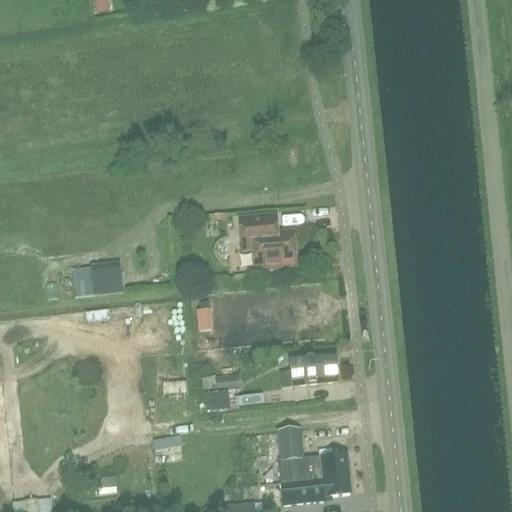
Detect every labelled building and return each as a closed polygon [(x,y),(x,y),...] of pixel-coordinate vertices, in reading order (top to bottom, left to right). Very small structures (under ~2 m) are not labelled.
[(100,3),(103,20),(115,17),(113,0),(100,3)] [(276,238),(275,219),(238,223),(242,254),(252,253),(254,272),(265,271),(269,273),(277,272),(281,269),(296,268),(293,236),(276,238)] [(292,390),(337,385),(335,358),(289,363),(292,390)] [(214,382),(215,395),(235,393),(234,380),(214,382)] [(264,467),(303,463),(300,432),(261,435),(264,467)] [(187,453),(184,439),(158,444),(161,458),(187,453)] [(347,478),(345,458),(319,461),(304,464),(279,466),(281,490),(283,508),(322,504),(322,500),(349,498),(347,478)] [(83,500),(116,496),(114,477),(81,480),(83,500)]
